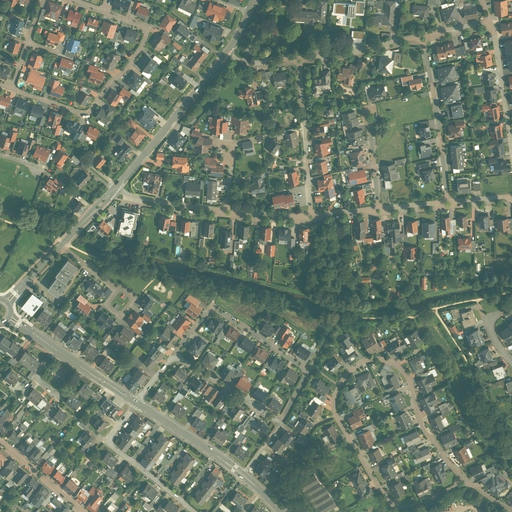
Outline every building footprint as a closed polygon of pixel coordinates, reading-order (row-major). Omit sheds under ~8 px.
[(122,0),(114,0),(114,1),(113,5),(113,6),(116,7),(120,8),(122,0)] [(130,2),(124,0),(122,0),(120,8),(124,10),(127,11),(129,7),(130,2)] [(181,0),(179,6),(185,9),(192,12),(196,4),(190,2),(191,0),(181,0)] [(355,4),(335,2),(334,12),(347,13),(347,16),(355,16),(355,14),(364,15),(365,1),(356,0),(355,4)] [(376,0),(377,0),(375,0),(368,0),(368,6),(378,7),(377,8),(382,9),(382,0),(376,0)] [(141,3),(135,1),(135,2),(132,8),(138,10),(139,6),(141,3)] [(395,1),(387,1),(386,11),(394,11),(394,7),(395,1)] [(56,4),(49,2),(47,10),(45,15),(46,15),(51,17),(56,4)] [(226,9),(210,2),(206,13),(210,15),(209,17),(218,20),(219,18),(222,19),(226,9)] [(62,6),(56,4),(51,17),(57,19),(59,15),(62,6)] [(424,6),(414,5),(413,13),(423,14),(423,18),(422,19),(428,19),(429,11),(429,6),(424,6)] [(139,6),(138,10),(136,14),(146,18),(149,10),(139,6)] [(312,11),(312,12),(291,11),(290,19),(310,20),(308,35),(315,36),(316,21),(325,22),(326,8),(327,8),(327,7),(326,7),(317,6),(317,12),(312,11)] [(476,6),(464,9),(465,18),(477,16),(476,6)] [(456,7),(443,10),(446,23),(459,19),(456,7)] [(74,11),(70,10),(69,15),(67,19),(72,20),(78,22),(81,14),(77,12),(78,12),(74,11)] [(386,16),(377,16),(376,17),(376,25),(376,26),(381,26),(381,24),(393,25),(394,11),(386,11),(386,16)] [(175,20),(168,15),(160,25),(166,29),(168,31),(170,28),(175,20)] [(93,18),(90,17),(87,25),(96,28),(99,20),(96,19),(96,18),(93,17),(93,18)] [(22,21),(15,19),(15,18),(13,19),(13,20),(12,24),(11,24),(9,23),(8,24),(7,27),(8,29),(10,29),(9,29),(10,32),(11,31),(14,32),(15,33),(16,33),(17,34),(18,34),(20,33),(20,32),(21,28),(22,28),(22,27),(23,23),(22,21)] [(109,23),(105,21),(102,30),(106,31),(105,34),(112,36),(113,36),(114,31),(116,25),(112,24),(112,23),(109,22),(109,23)] [(511,22),(501,24),(503,34),(506,33),(506,34),(507,34),(510,34),(511,33),(511,32),(511,22)] [(224,29),(208,23),(204,34),(207,35),(206,38),(216,42),(217,39),(220,40),(224,29)] [(180,24),(176,29),(185,36),(189,31),(180,24)] [(137,32),(128,29),(127,32),(125,38),(134,41),(137,32)] [(127,32),(119,30),(119,32),(117,37),(116,38),(124,41),(125,38),(127,32)] [(59,31),(57,35),(60,36),(59,39),(63,40),(66,34),(59,31)] [(365,32),(353,31),(353,38),(364,39),(365,32)] [(50,32),(47,41),(57,44),(59,39),(60,36),(57,35),(50,32)] [(168,36),(164,33),(161,37),(163,38),(162,39),(165,41),(168,43),(171,38),(168,36)] [(161,37),(158,34),(151,44),(158,49),(161,45),(162,46),(165,41),(162,39),(163,38),(161,37)] [(481,36),(468,38),(470,48),(483,46),(481,36)] [(79,41),(71,38),(69,42),(68,43),(67,44),(68,44),(67,48),(76,51),(79,41)] [(13,41),(10,40),(7,49),(16,52),(19,43),(13,41)] [(453,42),(444,44),(445,45),(447,53),(455,52),(454,48),(453,42)] [(202,49),(196,44),(193,47),(198,51),(194,56),(202,61),(208,53),(207,53),(202,49)] [(445,45),(437,47),(438,53),(438,56),(439,56),(447,55),(447,53),(445,45)] [(76,51),(67,48),(65,55),(73,58),(76,51)] [(120,55),(109,51),(109,52),(107,53),(108,55),(107,58),(107,59),(116,62),(117,62),(120,55)] [(43,56),(33,52),(31,58),(30,58),(29,62),(30,63),(38,66),(39,66),(43,56)] [(153,58),(146,54),(142,59),(152,67),(156,61),(153,58)] [(486,55),(480,55),(481,56),(482,65),(491,64),(490,54),(486,55)] [(162,60),(155,55),(153,58),(156,61),(160,63),(162,60)] [(194,56),(191,61),(186,57),(183,60),(190,65),(195,70),(202,61),(194,56)] [(73,62),(67,60),(62,58),(61,63),(59,67),(61,68),(70,71),(73,62)] [(116,62),(107,59),(107,58),(106,58),(105,62),(103,63),(104,65),(103,65),(114,69),(116,62)] [(392,60),(380,58),(379,70),(391,71),(392,60)] [(152,67),(142,59),(138,65),(145,69),(148,72),(152,67)] [(453,64),(437,67),(439,81),(456,78),(453,64)] [(1,66),(0,67),(0,76),(6,78),(7,78),(9,74),(7,74),(9,69),(1,66)] [(345,67),(340,66),(340,67),(336,67),(336,73),(336,75),(339,75),(338,76),(345,77),(345,81),(346,81),(346,83),(351,84),(352,78),(351,78),(352,71),(352,68),(350,68),(348,67),(348,68),(345,67)] [(97,71),(92,69),(91,72),(89,79),(93,80),(92,81),(96,83),(97,82),(100,83),(103,73),(99,72),(97,71)] [(273,70),(265,72),(266,76),(267,78),(267,80),(272,79),(271,77),(274,77),(273,75),(274,75),(273,70)] [(329,70),(322,71),(323,78),(328,78),(329,79),(330,79),(329,70)] [(490,71),(486,71),(487,73),(484,73),(484,78),(483,79),(484,82),(485,83),(494,82),(492,72),(491,70),(490,71)] [(143,78),(134,71),(129,77),(140,85),(145,80),(143,78)] [(46,77),(30,72),(27,81),(39,85),(38,87),(42,89),(46,77)] [(284,73),(278,74),(274,75),(273,75),(274,77),(276,84),(282,83),(282,84),(287,83),(285,72),(284,72),(284,73)] [(178,74),(171,83),(181,90),(187,81),(178,74)] [(146,75),(145,75),(143,78),(145,80),(149,84),(152,80),(149,78),(146,75)] [(411,90),(423,87),(421,77),(413,78),(412,75),(401,77),(403,85),(410,84),(411,90)] [(140,85),(129,77),(125,82),(132,88),(136,91),(140,85)] [(323,78),(313,79),(314,87),(312,87),(313,93),(315,93),(319,93),(319,92),(321,92),(320,88),(324,88),(324,86),(329,86),(329,79),(328,78),(323,78)] [(456,83),(441,86),(443,100),(459,97),(456,83)] [(57,85),(54,84),(53,85),(50,93),(53,94),(54,95),(55,95),(56,95),(60,97),(62,92),(63,91),(64,88),(57,85)] [(370,88),(371,92),(373,99),(385,97),(385,96),(386,95),(386,93),(384,92),(383,85),(370,88)] [(254,90),(249,89),(249,88),(244,87),(243,91),(239,90),(238,95),(249,97),(251,106),(257,104),(257,100),(255,92),(254,92),(254,90)] [(131,93),(123,88),(120,92),(121,93),(120,94),(121,95),(121,96),(126,99),(131,93)] [(495,89),(486,90),(487,97),(488,101),(497,100),(495,89)] [(120,94),(113,90),(108,99),(115,104),(121,96),(121,95),(120,94)] [(84,92),(83,91),(77,100),(85,105),(91,96),(89,95),(84,92)] [(262,91),(255,92),(257,100),(263,99),(262,91)] [(1,94),(0,96),(0,102),(6,105),(7,105),(8,103),(10,97),(7,96),(7,95),(4,94),(1,94)] [(20,100),(17,99),(15,106),(14,108),(17,110),(17,111),(21,112),(22,111),(25,112),(28,103),(25,102),(26,102),(20,100)] [(44,108),(34,104),(31,114),(38,116),(41,117),(42,114),(44,108)] [(451,106),(453,117),(462,115),(461,110),(462,110),(461,104),(451,106)] [(114,109),(108,106),(105,111),(111,114),(114,109)] [(156,112),(149,106),(144,112),(145,113),(146,113),(152,117),(156,112)] [(491,107),(488,108),(488,110),(488,114),(488,115),(488,118),(489,118),(489,119),(499,117),(498,106),(491,107)] [(105,111),(102,108),(96,116),(106,122),(111,115),(111,114),(105,111)] [(51,111),(48,123),(54,125),(54,126),(54,127),(56,128),(58,124),(59,118),(60,118),(61,114),(59,114),(59,113),(53,112),(51,111)] [(347,112),(342,113),(343,113),(344,120),(345,119),(346,125),(347,125),(351,124),(359,123),(357,116),(356,117),(355,111),(347,112)] [(152,117),(146,113),(145,113),(141,118),(144,121),(142,122),(149,128),(154,122),(152,120),(153,119),(152,117)] [(41,117),(38,116),(36,122),(43,124),(46,116),(42,114),(41,117)] [(211,127),(211,132),(221,133),(221,130),(227,131),(228,117),(209,116),(209,127),(211,127)] [(77,121),(73,119),(73,120),(70,118),(68,122),(67,122),(66,124),(66,125),(65,128),(72,132),(75,133),(76,130),(76,129),(77,126),(78,126),(80,123),(76,122),(77,121)] [(138,123),(131,118),(128,122),(135,127),(138,123)] [(238,120),(237,119),(236,124),(236,132),(242,132),(242,131),(246,131),(246,125),(245,125),(246,120),(238,120)] [(62,125),(58,124),(56,128),(54,127),(53,132),(59,134),(62,125)] [(494,125),(490,126),(492,137),(502,135),(500,124),(494,125)] [(182,130),(188,135),(190,128),(183,125),(182,130)] [(320,125),(318,126),(318,125),(316,126),(313,127),(315,136),(318,135),(319,135),(322,135),(322,134),(325,133),(323,126),(323,125),(320,125)] [(428,125),(419,127),(421,137),(431,135),(428,125)] [(456,125),(449,126),(449,136),(453,136),(454,136),(456,136),(457,135),(460,135),(460,127),(460,125),(456,125)] [(93,127),(90,126),(87,132),(86,134),(88,135),(92,137),(95,139),(99,131),(95,129),(96,128),(93,126),(93,127)] [(145,134),(137,128),(129,138),(137,144),(145,134)] [(202,132),(194,129),(192,134),(199,137),(200,136),(202,132)] [(353,131),(348,132),(350,138),(363,135),(362,135),(361,129),(353,131)] [(17,132),(10,130),(9,133),(8,137),(10,137),(9,139),(14,141),(17,132)] [(76,130),(75,133),(72,132),(70,136),(77,140),(78,138),(81,133),(76,130)] [(87,132),(82,130),(81,133),(78,138),(84,141),(86,138),(88,135),(86,134),(87,132)] [(9,133),(3,131),(2,132),(0,136),(0,135),(0,144),(7,148),(9,144),(8,144),(9,139),(10,137),(8,137),(9,133)] [(174,136),(169,142),(171,143),(168,147),(173,150),(175,147),(177,149),(185,138),(178,132),(174,136)] [(293,132),(287,133),(288,137),(286,137),(286,138),(288,146),(298,143),(296,132),(293,132)] [(119,134),(115,139),(120,144),(125,138),(119,134)] [(350,138),(348,138),(348,139),(351,138),(352,144),(357,143),(365,141),(363,135),(350,138)] [(200,136),(199,137),(196,144),(199,146),(199,151),(206,151),(206,147),(208,147),(209,143),(211,143),(212,139),(204,138),(200,136)] [(36,140),(30,138),(28,144),(29,145),(28,147),(33,149),(36,140)] [(281,145),(273,139),(267,148),(275,153),(277,155),(281,150),(278,148),(281,145)] [(498,139),(489,140),(490,147),(494,147),(493,144),(499,143),(498,139)] [(28,144),(20,141),(17,151),(26,154),(28,147),(29,145),(28,144)] [(252,141),(243,143),(245,152),(254,150),(252,141)] [(132,148),(125,142),(122,146),(123,147),(119,152),(125,156),(132,148)] [(323,143),(320,143),(320,144),(318,144),(317,144),(316,145),(317,151),(316,151),(317,154),(318,154),(330,152),(329,151),(329,152),(327,152),(326,144),(325,142),(323,143)] [(499,143),(493,144),(494,147),(495,154),(505,153),(503,142),(499,143)] [(425,143),(420,144),(422,154),(432,152),(430,145),(426,146),(425,143)] [(50,150),(38,145),(34,155),(41,158),(41,159),(45,161),(50,150)] [(457,145),(451,146),(452,158),(453,158),(453,161),(452,161),(453,167),(459,166),(463,166),(463,163),(464,162),(464,155),(462,155),(461,145),(457,145)] [(68,155),(60,149),(54,158),(59,162),(62,164),(63,162),(68,155)] [(354,151),(351,152),(351,154),(353,161),(355,160),(356,164),(366,162),(365,157),(364,158),(363,154),(364,154),(363,149),(354,151)] [(82,160),(74,154),(71,158),(79,164),(82,160)] [(106,159),(100,154),(93,162),(100,167),(106,159)] [(187,158),(174,157),(174,159),(173,160),(173,163),(174,164),(173,166),(181,167),(181,170),(186,171),(186,167),(187,158)] [(209,160),(206,160),(206,166),(212,166),(211,174),(222,175),(223,166),(216,165),(216,160),(209,160)] [(322,161),(317,162),(319,173),(328,171),(326,161),(325,160),(322,161)] [(505,161),(494,162),(495,171),(506,170),(505,161)] [(394,164),(383,166),(386,179),(391,178),(397,177),(394,164)] [(432,168),(422,170),(423,174),(424,180),(434,178),(432,168)] [(75,180),(78,183),(81,186),(85,183),(85,184),(88,181),(87,180),(91,176),(85,170),(75,180)] [(364,170),(357,171),(359,182),(367,181),(364,170)] [(296,171),(288,173),(289,178),(288,178),(289,182),(290,182),(291,184),(298,182),(298,179),(299,178),(298,175),(297,175),(296,171)] [(353,172),(349,173),(351,183),(351,184),(354,183),(359,182),(357,171),(353,172)] [(160,174),(145,172),(144,180),(150,181),(149,185),(149,189),(148,191),(157,192),(159,180),(160,174)] [(262,177),(256,178),(257,183),(250,184),(252,193),(257,192),(265,190),(263,181),(262,177)] [(57,184),(50,179),(44,186),(53,193),(59,186),(59,185),(57,184)] [(325,179),(318,180),(320,190),(329,188),(327,180),(327,179),(325,179)] [(209,180),(208,189),(216,190),(217,181),(209,180)] [(463,181),(457,181),(458,192),(471,191),(470,180),(463,181)] [(201,184),(187,182),(186,187),(186,193),(200,194),(200,188),(201,184)] [(216,190),(208,189),(207,197),(208,198),(215,198),(216,190)] [(362,189),(354,190),(355,195),(354,196),(355,199),(356,199),(356,202),(364,200),(363,196),(364,196),(364,193),(363,193),(362,189)] [(281,194),(273,196),(275,206),(284,204),(285,206),(295,204),(292,193),(284,195),(284,193),(281,193),(281,194)] [(79,200),(77,198),(76,198),(70,206),(73,208),(73,210),(74,209),(77,211),(83,203),(79,200)] [(138,212),(124,209),(122,216),(124,217),(123,219),(120,218),(117,231),(122,232),(121,233),(132,235),(133,227),(135,228),(137,221),(136,221),(138,212)] [(466,215),(458,216),(460,230),(464,230),(463,226),(467,225),(466,215)] [(489,215),(479,216),(480,219),(478,219),(479,227),(490,226),(489,220),(489,215)] [(170,218),(161,216),(159,227),(168,229),(168,226),(170,226),(171,222),(169,222),(170,218)] [(449,217),(441,218),(442,228),(445,228),(446,234),(451,233),(450,227),(449,217)] [(507,218),(497,219),(498,227),(502,227),(502,229),(505,228),(506,231),(510,231),(510,229),(509,223),(508,223),(507,218)] [(190,220),(182,219),(181,229),(181,233),(184,233),(185,230),(189,230),(190,221),(190,220)] [(380,219),(372,220),(373,229),(372,229),(373,235),(373,238),(381,237),(380,230),(381,230),(380,219)] [(111,228),(103,220),(97,226),(106,234),(111,228)] [(364,220),(356,221),(356,224),(355,224),(355,232),(355,237),(363,237),(365,236),(365,235),(365,233),(365,231),(364,220)] [(416,220),(408,221),(408,226),(407,226),(407,231),(413,231),(413,233),(417,233),(417,230),(417,225),(416,220)] [(192,221),(190,221),(189,230),(191,230),(191,236),(197,237),(198,221),(192,221)] [(214,222),(210,221),(210,223),(206,222),(204,234),(213,235),(214,223),(214,222)] [(399,222),(388,223),(389,231),(391,231),(391,236),(392,236),(392,240),(400,239),(400,233),(399,230),(400,230),(399,222)] [(434,222),(423,222),(423,236),(434,236),(434,222)] [(96,227),(93,224),(88,229),(91,232),(96,227)] [(249,226),(240,225),(240,237),(248,237),(249,226)] [(270,227),(262,227),(260,242),(266,243),(266,238),(270,238),(270,227)] [(287,229),(283,228),(283,229),(280,229),(279,238),(279,239),(288,239),(290,239),(290,238),(290,230),(287,230),(287,229)] [(307,229),(299,229),(300,242),(309,242),(308,238),(308,235),(307,229)] [(231,231),(222,230),(221,245),(221,244),(226,244),(225,250),(231,250),(232,239),(230,239),(231,231)] [(391,236),(384,237),(384,245),(392,245),(392,240),(392,236),(391,236)] [(471,238),(459,238),(459,247),(470,247),(471,246),(471,241),(471,238)] [(417,247),(408,247),(408,251),(407,251),(407,252),(407,254),(407,256),(417,257),(417,247)] [(68,259),(56,275),(58,276),(66,282),(78,266),(68,259)] [(58,276),(48,288),(58,296),(68,283),(66,282),(58,276)] [(85,278),(79,286),(82,288),(85,285),(88,281),(89,280),(85,278)] [(91,283),(88,281),(85,285),(88,287),(86,289),(91,294),(98,284),(96,282),(93,280),(91,283)] [(98,284),(91,294),(97,298),(99,295),(101,297),(105,293),(102,291),(104,288),(101,286),(98,284)] [(109,288),(103,295),(107,298),(113,291),(109,288)] [(33,293),(21,307),(32,315),(43,301),(40,299),(33,293)] [(200,301),(190,293),(185,299),(191,303),(193,300),(198,304),(200,302),(200,301)] [(87,300),(81,294),(77,299),(80,302),(81,301),(84,303),(87,300)] [(155,300),(147,294),(143,300),(143,299),(140,303),(146,308),(148,309),(155,300)] [(45,302),(42,306),(45,308),(50,302),(42,296),(40,299),(43,301),(45,302)] [(191,303),(185,311),(194,318),(203,308),(198,304),(193,300),(191,303)] [(84,303),(81,301),(80,302),(76,307),(86,315),(91,308),(84,303)] [(148,309),(146,308),(143,312),(145,314),(150,317),(153,313),(148,309)] [(461,316),(458,308),(451,310),(454,319),(461,316)] [(472,309),(461,313),(466,326),(477,322),(476,322),(475,322),(474,318),(475,318),(472,309)] [(52,318),(43,310),(37,318),(42,322),(42,323),(46,325),(52,318)] [(143,316),(135,310),(132,314),(131,313),(130,315),(141,323),(143,321),(142,320),(144,318),(143,316)] [(105,315),(102,313),(97,319),(100,321),(99,322),(104,326),(105,325),(108,327),(113,321),(110,318),(106,314),(105,315)] [(185,317),(181,314),(177,319),(187,327),(189,324),(188,324),(190,321),(185,317)] [(141,323),(130,315),(129,317),(130,317),(127,321),(135,327),(136,328),(137,327),(138,325),(139,326),(141,323)] [(187,327),(177,319),(173,325),(182,332),(184,329),(185,330),(187,327)] [(223,323),(217,319),(214,322),(211,320),(208,326),(211,328),(210,328),(216,332),(217,332),(220,327),(223,323)] [(274,329),(265,323),(261,330),(270,335),(273,331),(274,329)] [(66,331),(58,324),(53,331),(61,337),(66,331)] [(290,329),(284,324),(279,332),(283,335),(285,332),(287,333),(290,329)] [(511,327),(502,332),(508,342),(511,341),(510,339),(511,338),(511,328),(509,324),(511,327)] [(113,325),(107,332),(110,334),(115,327),(113,325)] [(124,327),(119,333),(117,331),(113,336),(112,338),(113,338),(122,345),(127,339),(128,341),(134,335),(124,327)] [(220,327),(217,332),(216,332),(215,334),(219,336),(224,329),(220,327)] [(239,333),(230,327),(228,331),(225,335),(234,341),(239,333)] [(170,332),(166,328),(166,329),(160,337),(164,340),(163,341),(167,344),(168,344),(171,347),(171,346),(173,343),(174,343),(176,340),(178,336),(172,332),(171,331),(170,332)] [(228,331),(224,329),(219,336),(223,339),(225,335),(228,331)] [(472,331),(472,332),(469,333),(469,334),(467,335),(471,346),(479,343),(484,341),(480,332),(479,332),(478,329),(472,331)] [(416,330),(406,336),(408,336),(411,342),(410,342),(414,348),(417,346),(419,344),(419,345),(420,344),(423,342),(416,330)] [(287,333),(285,332),(283,335),(279,341),(287,347),(289,343),(290,343),(291,341),(291,340),(293,337),(287,333)] [(78,339),(72,334),(66,341),(76,349),(82,342),(81,341),(84,338),(81,335),(78,339)] [(110,334),(105,340),(109,343),(113,338),(112,338),(113,336),(110,334)] [(372,334),(369,336),(368,336),(368,337),(365,339),(367,343),(365,344),(370,352),(377,347),(379,346),(378,343),(372,334)] [(11,342),(3,336),(0,340),(0,345),(6,350),(6,349),(11,342)] [(243,341),(239,346),(248,352),(254,343),(245,337),(243,341)] [(197,343),(195,341),(188,349),(196,356),(207,343),(201,339),(197,343)] [(239,339),(234,346),(238,348),(239,346),(243,341),(239,339)] [(358,347),(353,340),(349,343),(351,347),(353,346),(355,349),(358,347)] [(401,346),(397,340),(387,345),(392,354),(400,349),(402,348),(401,346)] [(20,347),(12,341),(11,342),(6,349),(13,355),(20,347)] [(428,343),(425,345),(423,342),(420,344),(424,351),(431,348),(428,343)] [(163,345),(161,343),(157,347),(164,353),(168,348),(166,347),(163,345)] [(405,343),(401,346),(402,348),(400,349),(402,352),(408,348),(405,343)] [(89,344),(83,352),(92,359),(95,356),(96,357),(99,352),(89,344)] [(310,352),(301,346),(299,349),(298,348),(297,349),(298,350),(296,353),(299,355),(300,355),(302,356),(302,357),(305,359),(307,356),(310,352)] [(351,347),(343,353),(348,362),(358,355),(355,349),(353,346),(351,347)] [(157,347),(151,356),(157,361),(158,361),(165,353),(164,353),(157,347)] [(268,353),(259,348),(257,351),(255,354),(254,356),(262,362),(268,353)] [(489,348),(480,351),(484,361),(488,360),(493,359),(489,348)] [(118,356),(110,349),(109,351),(117,357),(118,356)] [(315,351),(311,349),(310,352),(307,356),(311,359),(315,351)] [(25,351),(19,359),(22,362),(23,361),(26,363),(32,356),(25,351)] [(217,359),(208,353),(202,362),(212,369),(215,365),(218,359),(217,359)] [(151,356),(150,355),(144,362),(151,368),(157,361),(151,356)] [(40,362),(32,356),(26,363),(26,364),(29,367),(30,366),(34,369),(33,370),(40,362)] [(219,356),(217,359),(218,359),(215,365),(218,367),(223,359),(219,356)] [(421,356),(410,361),(415,372),(416,372),(422,369),(423,369),(420,362),(423,360),(421,356)] [(114,364),(105,357),(99,365),(108,372),(114,364)] [(284,363),(276,357),(274,360),(270,365),(272,366),(279,371),(284,363)] [(341,363),(334,357),(327,364),(330,367),(334,371),(341,363)] [(270,358),(265,365),(270,369),(272,366),(270,365),(274,360),(270,358)] [(499,366),(498,364),(492,366),(496,379),(506,375),(502,365),(499,366)] [(234,372),(226,366),(220,374),(228,380),(231,376),(234,372)] [(188,374),(179,367),(174,374),(179,378),(178,379),(182,382),(188,374)] [(147,375),(139,368),(133,376),(140,382),(141,383),(147,375)] [(236,368),(234,372),(231,376),(234,378),(235,377),(239,371),(236,368)] [(287,373),(283,378),(285,379),(291,383),(293,380),(295,379),(298,375),(294,372),(293,370),(292,371),(290,369),(290,368),(287,373)] [(395,375),(382,368),(380,374),(386,377),(389,384),(386,386),(385,385),(388,391),(400,385),(395,375)] [(435,368),(427,372),(429,375),(429,376),(433,374),(434,376),(438,375),(435,368)] [(239,371),(235,377),(236,376),(240,379),(242,375),(243,375),(245,372),(241,369),(239,371)] [(19,377),(11,370),(5,378),(10,383),(9,383),(10,384),(10,383),(13,385),(12,386),(17,381),(19,377)] [(283,370),(278,378),(283,382),(285,379),(283,378),(287,373),(283,370)] [(369,372),(358,377),(359,381),(361,385),(363,384),(368,382),(370,385),(374,383),(369,372)] [(429,375),(418,381),(423,392),(431,388),(429,384),(436,381),(434,376),(433,374),(429,376),(429,375)] [(240,379),(236,385),(246,392),(251,384),(247,381),(248,379),(243,375),(242,375),(240,379)] [(133,376),(132,376),(130,379),(127,382),(126,384),(134,390),(140,382),(133,376)] [(203,383),(197,378),(195,380),(193,379),(190,383),(192,384),(190,387),(194,389),(193,390),(195,391),(195,390),(197,392),(200,388),(201,389),(208,394),(213,387),(205,381),(203,383)] [(325,383),(319,380),(316,385),(317,386),(315,389),(322,394),(323,394),(325,391),(327,392),(329,388),(324,384),(325,383)] [(26,389),(17,381),(12,386),(22,394),(26,389)] [(93,390),(84,383),(78,390),(87,398),(90,394),(93,390)] [(180,390),(179,392),(182,394),(185,396),(189,390),(183,386),(180,390)] [(221,392),(213,386),(208,394),(206,396),(212,401),(218,392),(219,393),(221,392)] [(33,388),(27,396),(35,402),(41,395),(33,388)] [(267,394),(258,388),(255,391),(252,396),(255,398),(256,398),(258,399),(258,400),(259,399),(262,401),(267,394)] [(354,388),(346,392),(350,403),(360,398),(358,394),(355,388),(354,388)] [(166,397),(157,391),(152,398),(153,398),(155,399),(155,400),(160,404),(166,397)] [(179,392),(173,400),(175,402),(182,394),(179,392)] [(212,401),(211,402),(219,407),(226,398),(219,393),(218,392),(212,401)] [(272,392),(267,400),(270,402),(273,398),(275,395),(272,392)] [(389,393),(382,397),(384,402),(390,399),(390,398),(391,397),(389,393)] [(391,397),(390,398),(390,399),(395,409),(405,405),(400,393),(391,397)] [(76,398),(71,394),(66,401),(75,409),(81,402),(76,398)] [(105,398),(99,394),(96,398),(101,403),(102,401),(104,399),(105,398)] [(322,394),(319,399),(322,401),(324,402),(327,397),(323,394),(322,394)] [(434,394),(421,400),(423,404),(424,403),(428,412),(435,409),(432,401),(436,399),(434,394)] [(41,395),(35,402),(43,408),(43,409),(48,402),(49,401),(41,395)] [(319,399),(315,396),(313,399),(315,400),(314,401),(320,405),(322,401),(319,399)] [(273,398),(270,402),(268,405),(276,411),(281,404),(273,398)] [(120,409),(113,403),(109,400),(108,402),(105,404),(106,405),(109,407),(106,411),(105,411),(113,418),(120,409)] [(229,400),(223,408),(226,410),(232,402),(229,400)] [(314,401),(308,411),(316,416),(322,407),(320,405),(314,401)] [(48,402),(43,409),(43,408),(41,411),(43,413),(48,407),(49,407),(51,404),(48,402)] [(182,407),(177,403),(171,411),(176,415),(180,418),(186,410),(182,408),(182,407)] [(235,403),(228,413),(237,419),(240,415),(239,415),(241,411),(243,412),(245,410),(235,403)] [(60,409),(53,417),(58,421),(57,421),(58,422),(59,421),(61,423),(68,415),(60,409)] [(6,410),(2,416),(0,417),(0,420),(2,422),(10,413),(6,410)] [(397,415),(393,417),(396,416),(400,424),(399,425),(400,428),(406,426),(413,423),(409,416),(408,416),(407,416),(405,411),(405,412),(397,415)] [(10,413),(2,422),(4,424),(7,420),(8,421),(13,416),(10,413)] [(249,415),(242,424),(245,426),(247,423),(252,416),(249,415)] [(358,415),(349,419),(353,427),(362,423),(360,418),(358,415)] [(439,415),(431,419),(436,429),(444,425),(439,415)] [(108,423),(100,416),(93,424),(101,431),(105,426),(108,423)] [(146,422),(138,416),(134,421),(136,423),(134,426),(139,430),(140,431),(144,427),(143,426),(146,422)] [(198,417),(197,417),(196,418),(192,424),(201,430),(200,429),(203,426),(203,427),(206,423),(198,417)] [(312,424),(304,418),(301,422),(302,422),(298,428),(297,428),(304,433),(307,428),(308,429),(312,424)] [(15,419),(9,426),(12,428),(16,422),(17,420),(15,419)] [(220,419),(214,427),(216,429),(222,421),(220,419)] [(250,425),(247,423),(245,426),(250,429),(251,428),(256,421),(254,420),(250,425)] [(258,420),(253,427),(263,434),(268,427),(258,420)] [(4,424),(2,422),(0,424),(0,430),(4,433),(9,428),(4,424)] [(458,423),(450,427),(450,428),(452,427),(454,432),(461,429),(458,423)] [(134,426),(132,424),(128,429),(130,430),(128,433),(126,432),(133,438),(135,439),(138,434),(137,434),(139,430),(134,426)] [(371,424),(362,428),(364,432),(368,430),(369,432),(374,430),(371,424)] [(332,425),(324,430),(330,440),(331,441),(334,439),(339,436),(332,425)] [(24,431),(20,427),(16,432),(20,436),(24,431)] [(222,433),(218,429),(212,438),(221,444),(227,436),(222,433)] [(13,430),(7,437),(15,443),(21,436),(20,436),(16,432),(13,430)] [(295,436),(287,430),(280,439),(286,443),(288,445),(287,444),(289,441),(290,442),(295,436)] [(364,432),(359,435),(361,438),(365,445),(364,445),(364,446),(374,442),(369,432),(368,430),(364,432)] [(95,438),(88,431),(83,437),(84,439),(82,442),(88,447),(95,438)] [(417,431),(405,436),(407,440),(406,441),(408,446),(407,447),(409,451),(411,450),(416,447),(413,441),(415,441),(416,441),(421,439),(417,431)] [(452,431),(441,436),(444,442),(445,442),(447,446),(451,444),(452,445),(456,443),(455,440),(456,440),(452,431)] [(133,438),(126,432),(122,437),(124,438),(121,442),(128,447),(132,442),(131,441),(133,438)] [(240,432),(236,438),(240,440),(241,441),(245,435),(240,432)] [(169,440),(162,434),(158,439),(160,440),(157,443),(163,448),(164,449),(167,444),(166,444),(169,440)] [(40,440),(35,437),(30,443),(32,446),(34,447),(40,440)] [(280,439),(279,438),(272,447),(280,453),(284,447),(283,446),(286,443),(280,439)] [(330,440),(321,445),(328,449),(338,443),(336,444),(334,439),(331,441),(330,440)] [(471,439),(464,443),(466,448),(473,444),(471,439)] [(27,440),(24,443),(23,442),(18,448),(25,454),(30,448),(32,446),(30,443),(27,440)] [(157,443),(155,442),(152,446),(154,448),(151,451),(158,457),(161,452),(160,451),(163,448),(157,443)] [(248,452),(238,445),(233,453),(243,459),(244,460),(247,456),(246,455),(248,452)] [(464,446),(455,451),(458,457),(457,457),(460,462),(469,458),(464,446)] [(34,451),(29,458),(37,464),(42,458),(39,455),(43,451),(38,447),(34,451)] [(420,451),(419,449),(413,452),(414,453),(416,458),(418,457),(419,461),(431,456),(428,448),(420,451)] [(378,449),(370,453),(374,462),(383,458),(378,449)] [(151,451),(149,450),(146,455),(148,456),(145,460),(143,458),(140,462),(149,468),(158,457),(151,451)] [(117,459),(108,452),(103,458),(112,466),(117,459)] [(195,459),(187,453),(183,458),(185,459),(183,463),(188,467),(189,468),(193,464),(192,463),(195,459)] [(283,460),(277,456),(275,459),(286,467),(288,464),(283,460)] [(266,457),(262,464),(267,468),(270,470),(272,466),(271,466),(273,463),(274,464),(274,463),(266,457)] [(47,460),(46,461),(41,467),(48,474),(53,468),(52,466),(54,463),(49,459),(49,458),(47,460)] [(293,464),(285,458),(283,460),(288,464),(291,467),(293,464)] [(17,466),(10,460),(5,466),(6,467),(12,472),(17,466)] [(436,460),(428,464),(430,468),(432,467),(431,467),(438,464),(436,460)] [(183,463),(181,461),(177,466),(179,467),(177,471),(182,475),(183,476),(187,472),(186,471),(188,467),(183,463)] [(388,464),(382,467),(385,474),(384,476),(385,478),(387,479),(389,478),(390,478),(390,477),(396,474),(392,465),(391,462),(388,464)] [(262,464),(260,463),(255,470),(263,476),(266,472),(265,472),(267,468),(262,464)] [(438,464),(431,467),(432,467),(437,478),(445,475),(444,473),(445,473),(443,468),(442,468),(439,463),(438,464)] [(481,465),(471,469),(475,477),(484,473),(481,465)] [(103,471),(111,477),(116,472),(109,466),(106,470),(105,469),(103,471)] [(135,474),(126,466),(119,474),(129,482),(135,474)] [(12,472),(6,467),(2,472),(6,475),(4,477),(9,480),(13,475),(11,474),(12,472)] [(493,467),(485,471),(487,476),(495,472),(493,467)] [(18,473),(13,479),(16,481),(19,484),(28,474),(21,469),(18,473)] [(177,471),(175,469),(171,474),(173,475),(171,479),(177,484),(181,480),(180,479),(182,475),(177,471)] [(58,470),(57,471),(52,477),(60,484),(65,477),(61,474),(62,473),(59,470),(58,470)] [(367,483),(359,470),(350,476),(352,480),(353,479),(356,484),(354,485),(357,489),(358,488),(359,491),(362,495),(363,494),(367,492),(366,490),(364,487),(364,488),(362,485),(367,483)] [(13,475),(9,480),(12,483),(13,484),(16,481),(13,479),(18,473),(16,471),(13,475)] [(111,477),(110,478),(113,480),(118,473),(116,471),(116,472),(111,477)] [(224,481),(212,472),(208,477),(210,478),(207,482),(213,486),(214,487),(217,483),(221,486),(224,481)] [(314,475),(299,484),(305,495),(306,494),(315,508),(314,508),(316,511),(325,511),(336,506),(324,486),(322,488),(314,475)] [(405,475),(397,478),(399,482),(400,484),(407,480),(405,475)] [(487,476),(480,479),(486,484),(491,477),(489,475),(487,476)] [(496,475),(493,479),(491,477),(486,484),(492,489),(492,490),(498,495),(504,486),(506,488),(508,488),(511,484),(507,480),(505,481),(504,482),(502,481),(503,480),(496,475)] [(32,477),(27,483),(29,485),(34,489),(39,483),(32,477)] [(78,486),(70,479),(63,487),(71,493),(78,486)] [(424,479),(418,482),(419,486),(416,488),(416,487),(420,495),(429,490),(427,486),(424,479)] [(207,482),(205,480),(202,485),(204,486),(201,490),(207,494),(208,495),(211,491),(210,490),(213,486),(207,482)] [(399,482),(390,486),(395,496),(404,492),(400,484),(399,482)] [(158,492),(148,484),(141,492),(145,495),(146,494),(152,499),(158,492)] [(29,485),(23,493),(29,498),(33,494),(31,492),(34,489),(29,485)] [(42,486),(37,493),(35,495),(32,499),(33,499),(35,501),(34,502),(38,505),(44,498),(49,492),(42,486)] [(88,492),(90,494),(92,495),(97,490),(93,486),(88,492)] [(201,490),(199,488),(196,493),(198,494),(195,498),(202,503),(205,499),(204,498),(207,494),(201,490)] [(370,488),(366,490),(367,492),(363,494),(365,498),(373,493),(370,488)] [(84,493),(80,490),(75,496),(82,503),(88,497),(84,493)] [(115,492),(111,497),(115,500),(119,496),(115,492)] [(247,500),(237,492),(232,499),(238,504),(237,505),(241,508),(247,500)] [(94,497),(86,506),(93,511),(94,511),(99,506),(97,505),(98,504),(96,502),(99,498),(99,499),(101,496),(98,493),(97,493),(94,497)] [(51,494),(45,500),(42,504),(45,506),(50,501),(51,502),(51,501),(55,497),(51,494)] [(64,511),(68,508),(55,497),(51,501),(58,507),(55,511),(64,511)] [(28,499),(22,507),(27,511),(32,504),(30,502),(31,501),(28,499)] [(174,511),(178,508),(169,501),(165,506),(163,508),(165,510),(167,511),(174,511)] [(131,507),(126,502),(121,508),(124,510),(125,508),(128,510),(131,507)] [(161,503),(157,509),(160,511),(163,511),(165,510),(163,508),(165,506),(161,503)]
